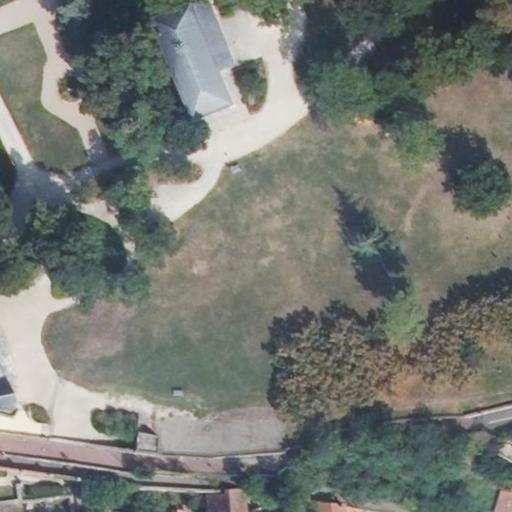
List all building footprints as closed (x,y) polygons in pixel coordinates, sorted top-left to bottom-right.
[(196,123),(238,106),(205,28),(216,23),(207,1),(155,22),(196,123)] [(0,418),(4,420),(11,412),(0,385),(0,418)] [(145,456),(151,457),(154,434),(133,430),(128,453),(145,456)] [(220,489),(219,511),(243,511),(243,488),(227,489),(220,489)] [(511,511),(511,491),(504,493),(497,511),(511,511)] [(342,509),(342,506),(342,505),(311,503),(311,511),(349,511),(350,510),(342,509)]
